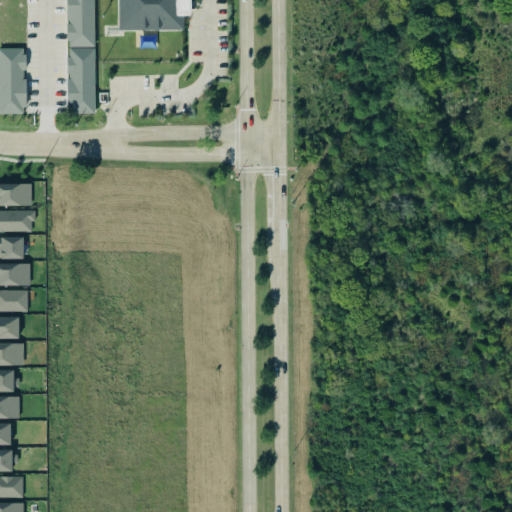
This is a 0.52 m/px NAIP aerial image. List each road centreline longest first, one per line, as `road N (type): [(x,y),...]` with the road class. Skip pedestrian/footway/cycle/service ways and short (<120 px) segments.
road 1 (secondary): [(244,0),(243,511)]
road 2 (secondary): [(277,511),(277,235)]
road 3 (residential): [(277,142),(246,131),(126,134),(86,144)]
road 4 (residential): [(86,144),(246,154),(277,142)]
road 5 (secondary): [(277,142),(272,0)]
